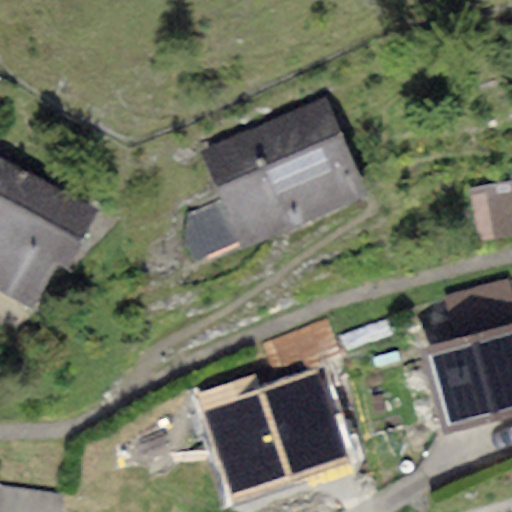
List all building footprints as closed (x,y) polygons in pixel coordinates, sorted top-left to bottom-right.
[(328,94),(203,152),(246,246),(371,189),(328,94)] [(92,211),(0,159),(0,290),(35,310),(92,211)] [(511,182),(470,191),(479,232),(511,224),(511,182)] [(455,341),(424,349),(445,431),(511,413),(511,298),(507,281),(444,297),(455,341)] [(261,371),(196,394),(232,499),(346,460),(314,369),(266,385),(261,371)]
